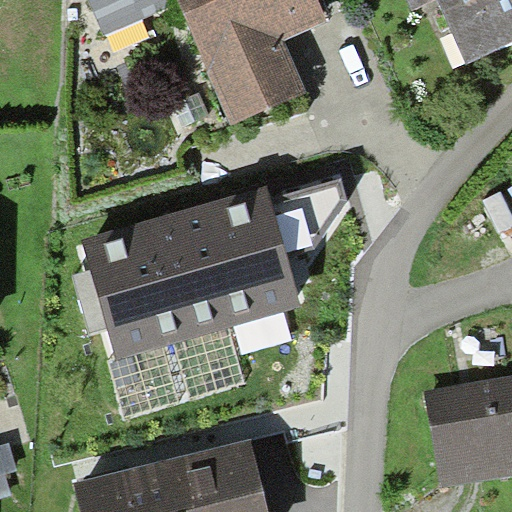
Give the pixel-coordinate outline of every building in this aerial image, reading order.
[(171,9),(166,0),(88,0),(106,39),(171,9)] [(317,0),(175,0),(234,132),(307,100),(283,46),(329,25),(317,0)] [(511,0),(412,0),(413,1),(416,0),(445,0),(471,56),(511,37),(511,0)] [(265,198),(100,245),(130,349),(294,302),(265,198)] [(511,386),(435,399),(448,481),(511,470),(511,386)] [(0,476),(24,471),(18,444),(0,447),(0,476)] [(264,511),(248,446),(71,490),(76,511),(264,511)]
